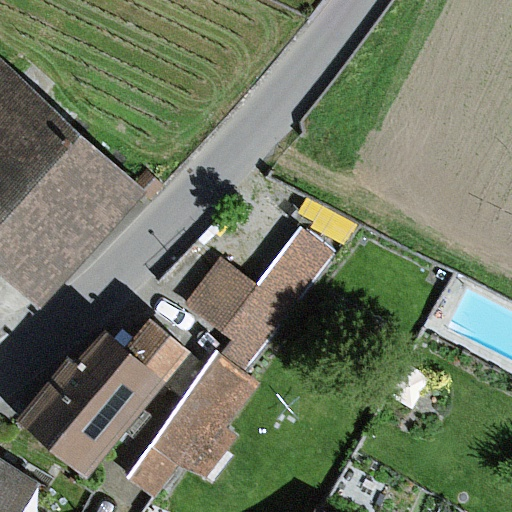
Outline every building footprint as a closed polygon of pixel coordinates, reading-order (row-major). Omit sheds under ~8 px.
[(0,65),(0,266),(39,302),(139,193),(0,65)] [(260,286),(222,256),(188,303),(234,337),(223,351),(248,372),(335,254),(302,226),(260,286)] [(131,297),(22,419),(89,473),(194,348),(131,297)] [(219,348),(131,477),(162,502),(261,383),(248,372),(223,351),(219,348)] [(0,511),(27,511),(25,511),(44,480),(0,455),(0,511)]
